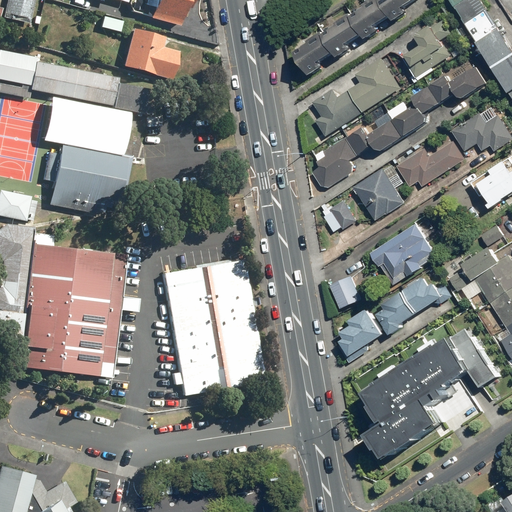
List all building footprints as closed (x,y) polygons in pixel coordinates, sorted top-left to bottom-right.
[(3,0),(0,15),(0,16),(26,22),(31,0),(3,0)] [(151,8),(148,17),(176,26),(184,0),(142,0),(141,4),(151,8)] [(376,0),(296,51),(312,75),(324,67),(320,62),(336,52),(339,57),(352,49),(349,44),(364,34),(367,39),(381,30),(378,25),(392,16),(395,21),(407,14),(403,9),(416,0),(376,0)] [(511,44),(483,0),(450,0),(511,94),(511,44)] [(99,15),(96,26),(116,31),(119,20),(99,15)] [(433,26),(417,35),(423,45),(407,56),(415,68),(413,69),(419,78),(453,56),(443,41),(454,34),(445,20),(434,27),(433,26)] [(147,33),(140,54),(157,59),(164,39),(147,33)] [(0,79),(30,86),(30,88),(113,105),(113,108),(150,115),(154,99),(147,97),(149,89),(114,82),(114,77),(32,60),(32,57),(0,49),(0,79)] [(357,74),(363,83),(340,98),(334,89),(315,102),(324,116),(318,120),(329,136),(403,88),(384,58),(357,74)] [(479,67),(454,83),(449,76),(432,87),(442,104),(459,94),(461,97),(465,98),(490,83),(479,67)] [(432,87),(415,97),(420,105),(395,120),(406,138),(429,123),(430,118),(427,114),(442,104),(432,87)] [(45,140),(125,155),(133,113),(53,98),(45,140)] [(482,112),(454,130),(467,152),(480,144),(485,151),(493,146),(496,152),(511,141),(511,131),(502,115),(489,123),(482,112)] [(366,127),(348,138),(360,156),(375,146),(377,149),(385,151),(406,138),(395,120),(371,135),(366,127)] [(348,138),(326,151),(329,155),(320,161),(324,167),(315,172),(323,185),(327,190),(331,187),(354,173),(356,165),(353,160),(360,156),(348,138)] [(427,148),(399,166),(412,186),(421,181),(424,187),(467,159),(456,142),(433,156),(427,148)] [(133,159),(60,144),(58,154),(50,152),(45,179),(54,181),(49,204),(121,219),(133,159)] [(504,162),(492,170),(495,174),(480,184),(492,203),(490,205),(492,209),(506,200),(505,199),(511,193),(511,173),(504,162)] [(385,168),(356,187),(378,221),(407,203),(385,168)] [(30,196),(0,190),(0,216),(26,221),(26,219),(33,221),(37,201),(30,200),(30,196)] [(346,200),(332,209),(346,230),(360,221),(346,200)] [(0,340),(20,343),(32,226),(6,223),(0,227),(0,258),(1,260),(3,260),(1,279),(0,278),(0,340)] [(419,224),(374,252),(395,285),(440,256),(419,224)] [(499,225),(483,235),(490,246),(506,236),(499,225)] [(126,254),(32,243),(18,366),(112,377),(126,254)] [(460,291),(478,279),(511,331),(511,334),(503,340),(511,353),(511,256),(511,255),(501,261),(491,247),(464,264),(466,268),(451,277),(460,291)] [(243,259),(162,273),(182,395),(264,382),(243,259)] [(352,278),(333,286),(342,309),(361,301),(352,278)] [(424,279),(406,290),(421,314),(439,304),(424,279)] [(399,293),(378,307),(385,318),(377,323),(386,336),(415,318),(399,293)] [(364,315),(340,329),(347,342),(341,345),(349,359),(380,341),(364,315)] [(372,394),(391,424),(374,435),(389,458),(450,419),(438,399),(478,374),(487,388),(504,377),(473,329),(372,394)] [(0,511),(64,511),(62,508),(74,501),(62,480),(43,492),(37,479),(32,478),(33,475),(0,466),(0,511)]
